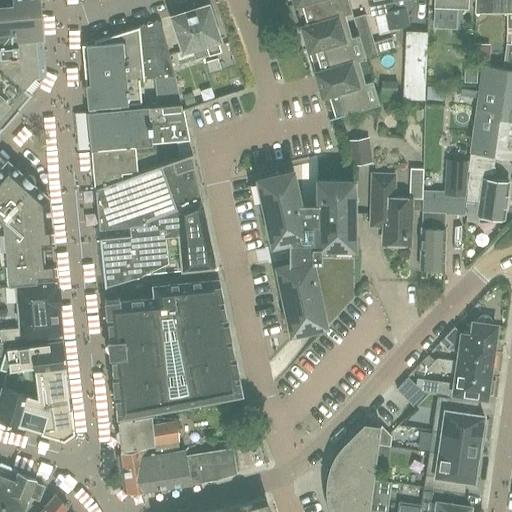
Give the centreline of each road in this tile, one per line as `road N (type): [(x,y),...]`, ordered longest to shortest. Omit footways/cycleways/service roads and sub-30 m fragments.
road 1 (residential): [(243,0),(270,123),(222,146),(214,172),(257,378),(298,463)]
road 2 (residential): [(81,474),(91,441),(61,99)]
road 3 (residential): [(298,463),(416,350),(483,270),(511,259)]
road 4 (residential): [(152,511),(274,482)]
